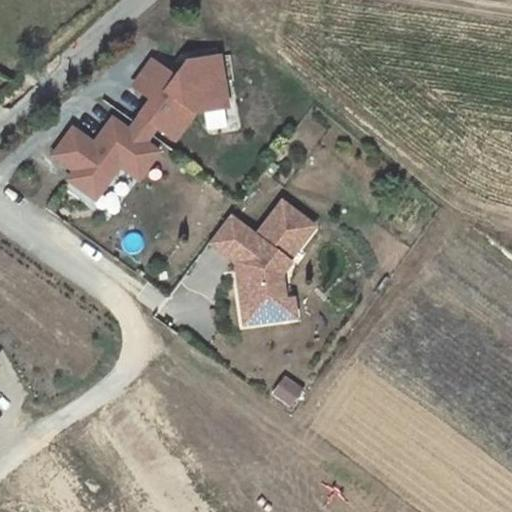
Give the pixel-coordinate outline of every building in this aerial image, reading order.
[(152,58),(132,82),(149,96),(137,111),(152,124),(169,138),(191,113),(224,109),(222,83),(212,75),(210,59),(187,62),(174,77),(152,58)] [(131,119),(146,132),(152,124),(137,111),(131,119)] [(125,127),(109,114),(89,137),(69,120),(47,146),(68,163),(61,171),(84,190),(103,167),(102,161),(107,155),(113,161),(124,170),(145,144),(140,139),(125,127)] [(125,127),(140,139),(146,132),(131,119),(125,127)] [(152,150),(145,144),(124,170),(131,176),(152,150)] [(113,161),(107,155),(102,161),(103,167),(84,190),(87,193),(113,161)] [(246,240),(220,219),(200,245),(226,265),(237,274),(238,284),(230,294),(234,327),(285,321),(282,303),(267,305),(265,292),(273,291),(271,278),(281,266),(279,264),(305,231),(273,206),(246,240)] [(271,394),(288,405),(297,391),(280,380),(271,394)]
